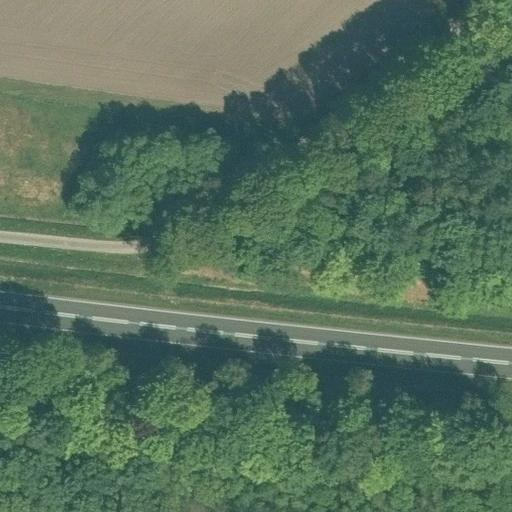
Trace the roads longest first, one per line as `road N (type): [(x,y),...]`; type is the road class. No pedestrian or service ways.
road 1 (trunk): [(511,363),(0,306)]
road 2 (unclassified): [(445,48),(149,244),(111,248),(0,235)]
